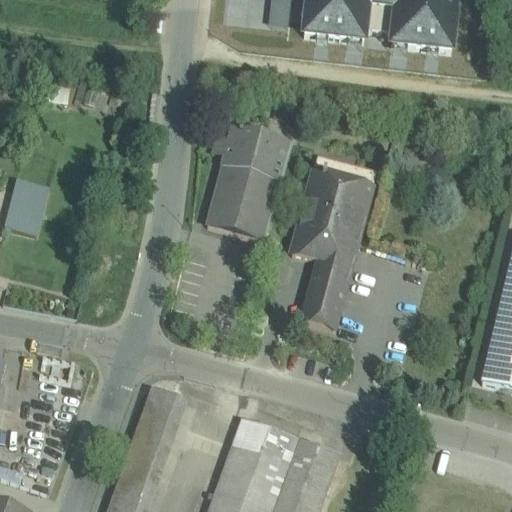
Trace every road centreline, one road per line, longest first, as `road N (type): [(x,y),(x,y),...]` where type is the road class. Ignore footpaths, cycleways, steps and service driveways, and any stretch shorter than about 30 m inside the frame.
road 1 (residential): [(511,455),(130,353)]
road 2 (residential): [(190,0),(167,239),(130,353)]
road 3 (track): [(184,48),(511,97)]
road 4 (residential): [(130,353),(73,511)]
road 5 (residential): [(130,353),(0,326)]
